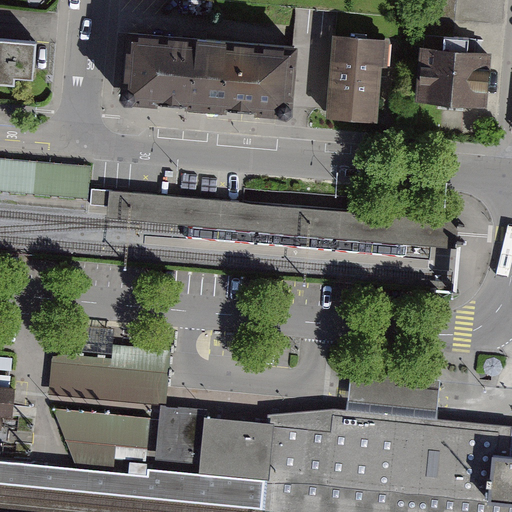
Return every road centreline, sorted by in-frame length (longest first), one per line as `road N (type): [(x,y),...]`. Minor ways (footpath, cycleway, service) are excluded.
road 1 (residential): [(511,280),(498,312),(463,334),(28,298)]
road 2 (unclassified): [(511,179),(83,141)]
road 3 (residential): [(93,0),(83,141)]
